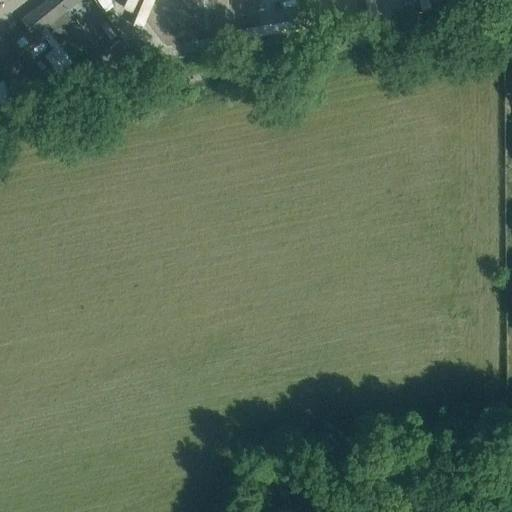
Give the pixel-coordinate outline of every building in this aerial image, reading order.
[(77,0),(46,0),(43,3),(54,16),(45,23),(51,30),(69,53),(90,36),(68,8),(77,0)] [(239,0),(243,25),(299,17),(296,0),(239,0)] [(307,0),(312,24),(360,14),(356,0),(307,0)] [(378,0),(380,11),(458,1),(457,0),(378,0)] [(27,26),(10,40),(31,66),(44,56),(59,74),(74,61),(69,54),(69,53),(51,30),(45,23),(54,16),(43,3),(22,19),(27,26)] [(106,68),(114,79),(120,78),(139,63),(122,40),(111,48),(119,59),(106,68)] [(4,80),(0,80),(0,104),(9,102),(4,80)]
